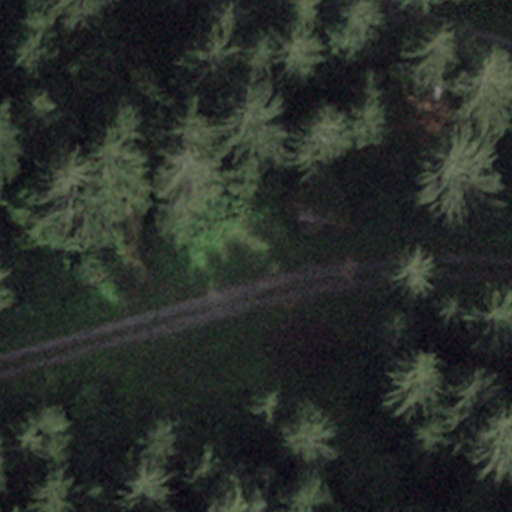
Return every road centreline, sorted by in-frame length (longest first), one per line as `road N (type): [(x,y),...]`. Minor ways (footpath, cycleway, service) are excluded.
road 1 (track): [(511,264),(310,282),(0,369)]
road 2 (track): [(368,0),(511,33)]
